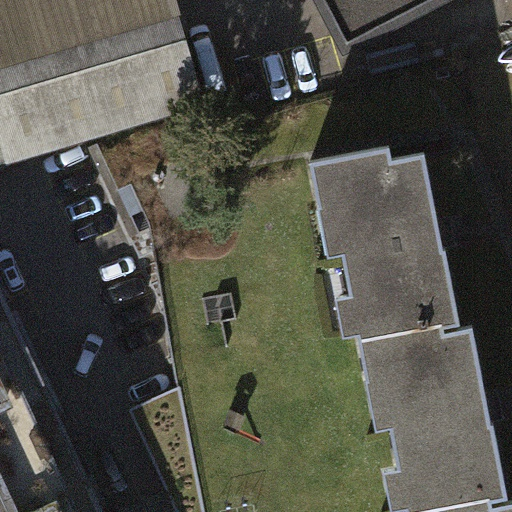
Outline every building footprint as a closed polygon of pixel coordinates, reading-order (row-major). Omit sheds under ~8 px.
[(0,0),(0,77),(37,67),(41,80),(188,37),(176,0),(0,0)] [(308,0),(325,35),(398,0),(308,0)] [(0,156),(205,96),(188,37),(41,80),(37,67),(0,77),(0,156)] [(393,140),(313,156),(332,252),(343,250),(352,290),(338,293),(346,332),(360,330),(379,425),(391,423),(399,463),(387,466),(395,507),(410,504),(412,511),(511,511),(511,498),(497,502),(496,497),(509,495),(491,407),(473,319),(447,324),(446,318),(462,315),(445,235),(427,146),(396,152),(393,140)] [(106,511),(0,278),(0,511),(106,511)]
